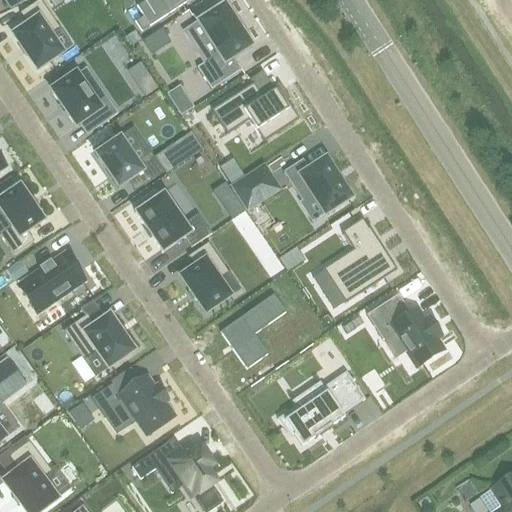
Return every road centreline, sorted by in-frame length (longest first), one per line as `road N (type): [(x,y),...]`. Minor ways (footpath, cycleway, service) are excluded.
road 1 (residential): [(288,491),(0,77)]
road 2 (residential): [(484,354),(256,0)]
road 3 (residential): [(511,248),(371,30)]
road 4 (residential): [(484,354),(288,491)]
